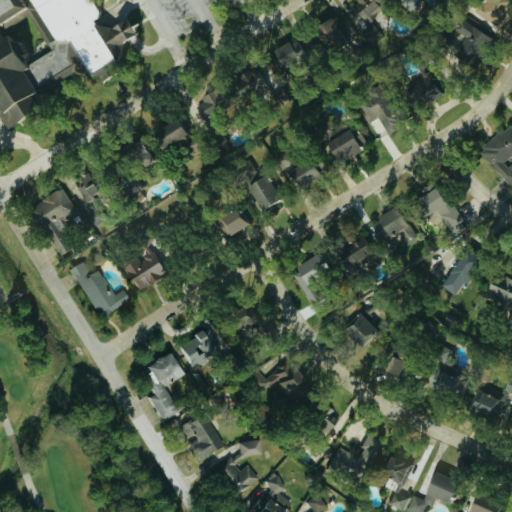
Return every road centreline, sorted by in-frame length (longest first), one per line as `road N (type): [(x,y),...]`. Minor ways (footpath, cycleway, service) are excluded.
road 1 (residential): [(107,359),(479,119),(511,83)]
road 2 (tertiary): [(206,511),(0,190)]
road 3 (tertiary): [(295,0),(0,185)]
road 4 (residential): [(255,258),(330,367),(373,401),(511,460)]
